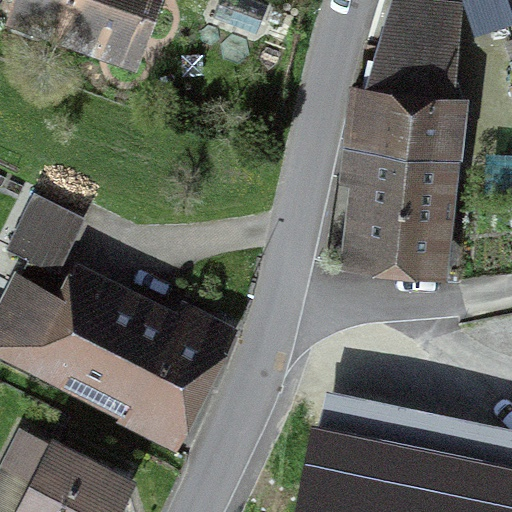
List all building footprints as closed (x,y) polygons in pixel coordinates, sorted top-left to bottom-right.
[(22,0),(18,12),(131,53),(149,0),(22,0)] [(511,34),(511,2),(511,0),(463,0),(479,46),(511,34)] [(433,258),(451,97),(443,96),(452,7),(400,1),(388,43),(395,44),(390,91),(375,89),(358,250),(433,258)] [(0,352),(169,437),(222,329),(186,310),(178,328),(52,265),(77,216),(38,196),(13,246),(29,254),(0,311),(0,352)] [(507,511),(511,488),(511,469),(316,430),(299,511),(507,511)] [(0,507),(9,511),(111,511),(126,483),(24,431),(0,478),(0,507)]
